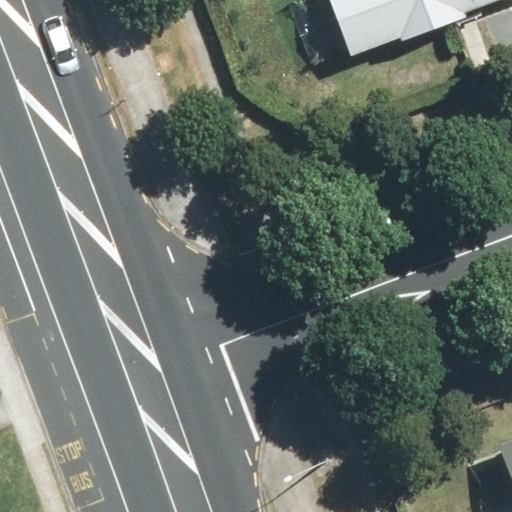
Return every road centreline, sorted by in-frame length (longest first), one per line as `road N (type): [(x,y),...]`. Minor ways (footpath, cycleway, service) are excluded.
road 1 (residential): [(511,229),(133,378)]
road 2 (secondary): [(133,378),(0,13)]
road 3 (secondary): [(181,511),(133,378)]
